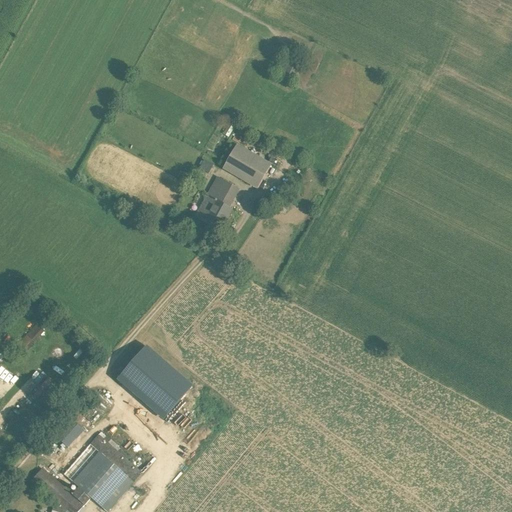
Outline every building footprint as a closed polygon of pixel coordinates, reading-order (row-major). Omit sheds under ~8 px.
[(289,62),(283,74),(292,78),(297,66),(289,62)] [(235,145),(222,167),(256,188),(270,166),(235,145)] [(200,170),(212,173),(214,163),(202,160),(200,170)] [(239,190),(217,177),(207,196),(196,217),(220,231),(231,210),(229,208),(239,190)] [(28,348),(45,333),(37,324),(20,340),(28,348)] [(162,411),(117,371),(91,401),(136,441),(162,411)] [(19,381),(4,399),(9,403),(23,384),(19,381)] [(99,435),(63,474),(79,488),(75,493),(67,486),(65,488),(43,468),(30,483),(63,511),(78,511),(91,499),(106,511),(108,511),(142,473),(99,435)] [(36,492),(32,485),(25,488),(29,495),(36,492)]
